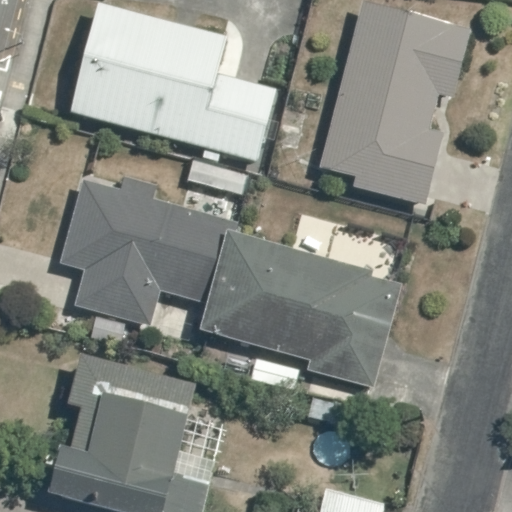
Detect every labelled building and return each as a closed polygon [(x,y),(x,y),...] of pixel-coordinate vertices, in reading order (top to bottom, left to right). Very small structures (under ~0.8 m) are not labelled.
[(367,2),(330,172),(363,180),(361,190),(434,206),(451,130),(437,127),(446,88),(463,92),(477,26),(367,2)] [(232,40),(109,7),(80,115),(260,163),(279,93),(222,77),(232,40)] [(237,230),(93,185),(67,267),(91,274),(80,307),(150,329),(161,293),(213,309),(206,330),(319,365),(317,372),(373,390),(406,283),(237,230)] [(85,411),(65,502),(110,511),(207,511),(225,433),(192,426),(201,386),(84,360),(73,408),(85,411)] [(399,511),(400,510),(318,486),(309,511),(399,511)]
